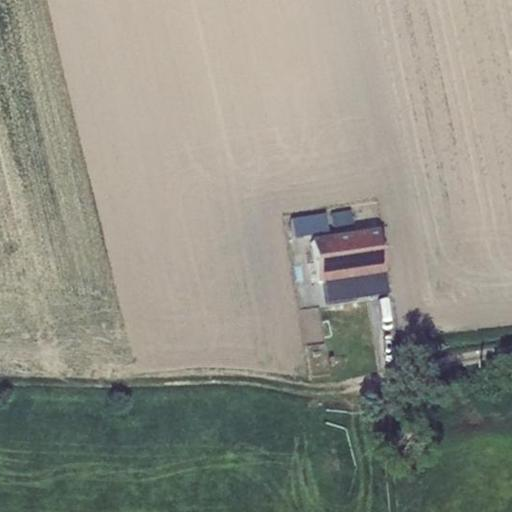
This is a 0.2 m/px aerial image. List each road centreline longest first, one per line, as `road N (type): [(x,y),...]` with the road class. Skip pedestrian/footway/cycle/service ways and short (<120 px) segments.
road 1 (unclassified): [(396,389),(432,362),(511,349)]
road 2 (track): [(394,511),(385,419),(396,389)]
